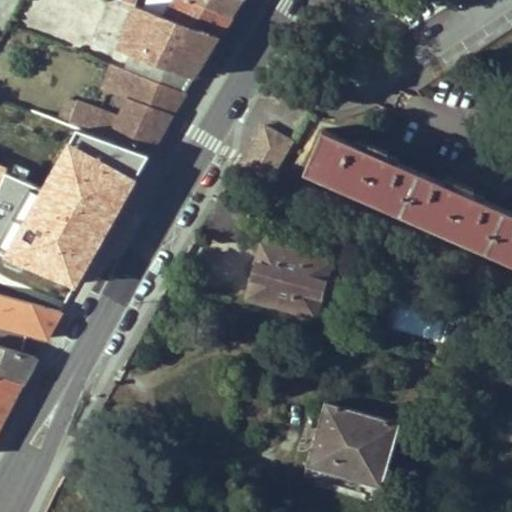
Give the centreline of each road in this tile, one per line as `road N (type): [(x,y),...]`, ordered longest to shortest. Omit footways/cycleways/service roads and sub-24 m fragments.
road 1 (secondary): [(3,511),(257,53)]
road 2 (residential): [(352,79),(511,146)]
road 3 (residential): [(352,79),(479,0)]
